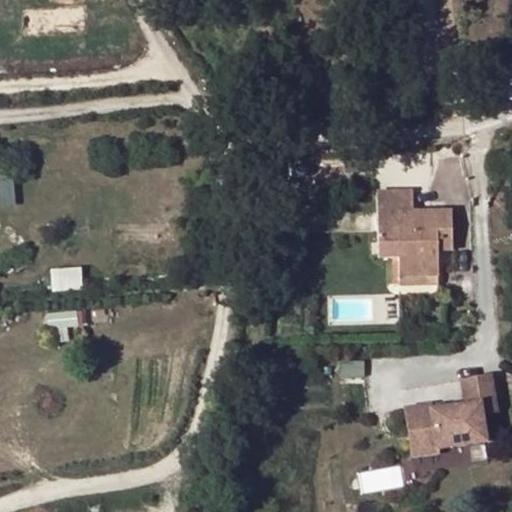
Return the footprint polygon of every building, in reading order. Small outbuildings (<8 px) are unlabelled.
[(479,93),(489,99),(493,94),(497,85),(488,80),(479,93)] [(427,167),(400,168),(400,183),(427,183),(427,167)] [(397,215),(398,278),(436,277),(436,252),(435,243),(451,243),(450,213),(397,215)] [(451,252),(451,243),(435,243),(436,252),(451,252)] [(83,267),(54,268),(55,289),(84,287),(83,267)] [(436,277),(398,278),(398,286),(436,285),(436,277)] [(420,409),(421,459),(447,458),(447,454),(496,454),(496,425),(511,425),(510,388),(481,389),(482,414),(447,414),(447,409),(420,409)] [(360,472),(363,490),(406,483),(402,464),(360,472)]
